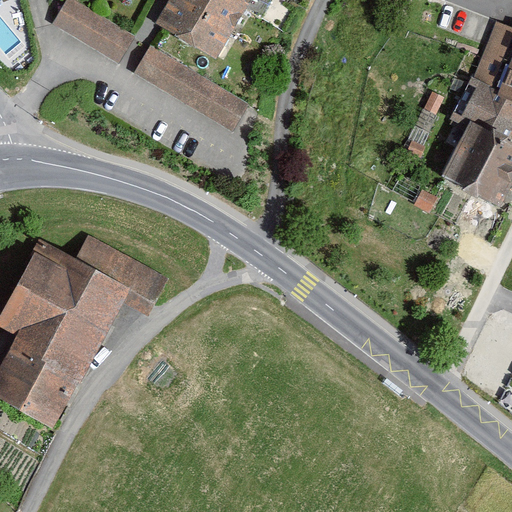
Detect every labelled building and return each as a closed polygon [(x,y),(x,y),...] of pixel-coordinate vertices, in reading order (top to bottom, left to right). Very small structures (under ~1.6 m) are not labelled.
[(249,0),(172,0),(156,28),(213,62),(249,0)] [(132,41),(65,3),(49,30),(116,69),(132,41)] [(434,183),(492,217),(511,183),(511,150),(508,148),(511,138),(511,31),(495,24),(445,123),(460,135),(434,183)] [(245,108),(146,51),(131,78),(229,135),(245,108)] [(69,253),(30,238),(0,300),(0,333),(10,338),(0,358),(0,403),(52,429),(125,298),(141,309),(157,275),(85,232),(69,253)]
